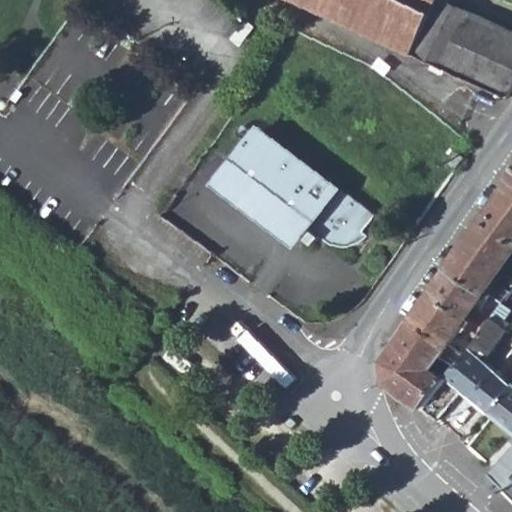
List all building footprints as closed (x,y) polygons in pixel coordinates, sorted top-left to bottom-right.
[(321,0),(511,91),(511,29),(450,0),(321,0)] [(226,173),(281,213),(315,166),(260,126),(226,173)] [(454,156),(463,164),(470,152),(461,146),(454,156)] [(343,187),(315,166),(281,213),(290,219),(292,216),(311,229),(315,223),(330,234),(336,237),(343,239),(350,240),(357,240),(364,238),(370,235),(376,230),(371,226),(382,210),(345,184),(343,187)] [(511,180),(450,267),(488,293),(505,305),(511,294),(511,293),(495,281),(511,257),(511,180)] [(469,319),(488,293),(450,267),(432,293),(469,319)] [(450,346),(469,319),(432,293),(413,319),(450,346)] [(442,358),(450,346),(413,319),(395,344),(433,370),(442,358)] [(508,329),(495,319),(486,331),(467,359),(457,370),(447,380),(420,408),(436,420),(436,421),(463,388),(492,414),(511,389),(511,349),(504,361),(510,366),(503,376),(486,361),(508,329)] [(447,380),(433,370),(395,344),(383,361),(386,382),(420,408),(447,380)] [(511,389),(492,414),(511,430),(511,445),(492,469),(487,474),(504,490),(511,480),(511,389)]
